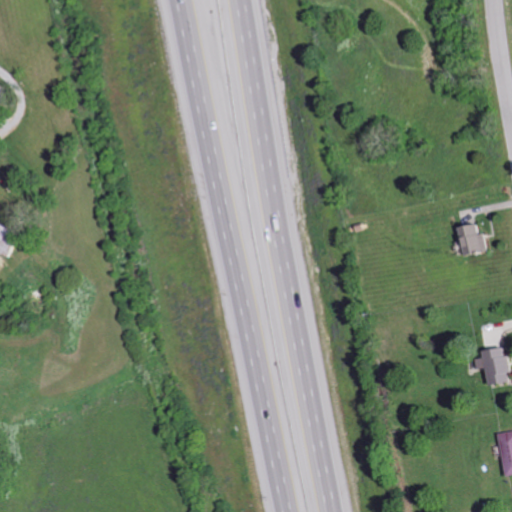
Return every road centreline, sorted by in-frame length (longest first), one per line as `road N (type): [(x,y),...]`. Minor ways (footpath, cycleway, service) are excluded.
road 1 (motorway): [(182,0),(288,511)]
road 2 (motorway): [(332,511),(241,0)]
road 3 (residential): [(496,0),(511,124)]
